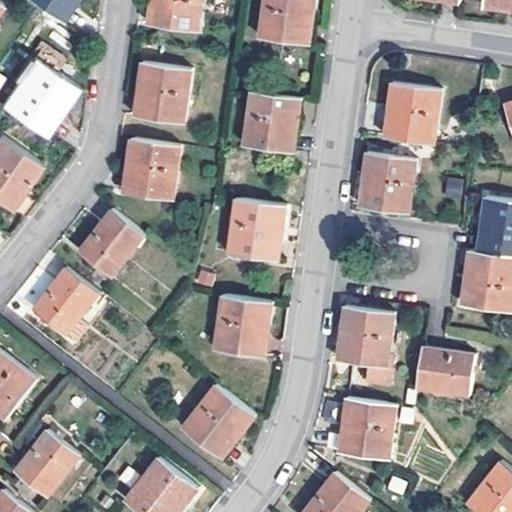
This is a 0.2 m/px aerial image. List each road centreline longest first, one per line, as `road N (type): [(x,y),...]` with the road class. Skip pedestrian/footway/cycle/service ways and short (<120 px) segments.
road 1 (residential): [(0,281),(98,147),(119,0)]
road 2 (residential): [(317,274),(412,287),(431,278),(437,254),(421,229),(326,215)]
road 3 (residential): [(238,511),(275,461),(293,412),(317,274)]
road 4 (residential): [(326,215),(355,23)]
road 5 (residential): [(355,23),(511,48)]
